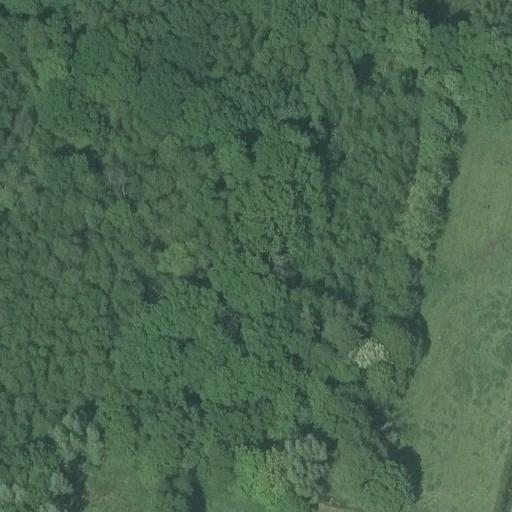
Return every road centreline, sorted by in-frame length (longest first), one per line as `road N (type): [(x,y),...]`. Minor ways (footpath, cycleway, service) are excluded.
road 1 (track): [(511,97),(86,0)]
road 2 (track): [(354,336),(445,83)]
